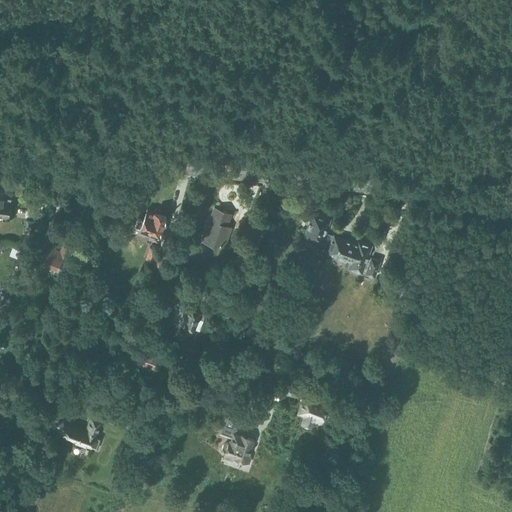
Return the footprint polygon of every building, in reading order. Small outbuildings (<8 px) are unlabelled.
[(0,216),(7,217),(7,215),(9,215),(11,200),(5,199),(6,189),(0,187),(0,216)] [(202,241),(211,244),(208,251),(221,256),(228,236),(223,235),(229,219),(225,217),(226,212),(214,207),(202,241)] [(143,221),(138,219),(135,226),(158,235),(166,216),(147,209),(143,221)] [(329,219),(313,213),(305,236),(321,242),(323,237),(324,232),(325,232),(329,219)] [(27,220),(26,233),(37,234),(42,221),(27,220)] [(171,226),(156,264),(156,265),(163,268),(178,229),(171,226)] [(324,232),(323,237),(332,240),(329,247),(330,247),(329,252),(339,256),(338,258),(339,260),(345,262),(347,260),(352,261),(352,262),(358,244),(353,242),(353,244),(350,243),(350,241),(335,235),(334,236),(325,232),(324,232)] [(33,253),(28,266),(37,270),(41,262),(58,268),(63,255),(63,254),(68,257),(78,239),(69,234),(60,251),(38,242),(33,253)] [(369,264),(366,274),(374,277),(380,260),(372,258),(371,260),(367,258),(371,245),(359,241),(358,244),(352,262),(352,261),(349,269),(361,273),(365,263),(369,264)] [(415,282),(408,299),(419,304),(426,287),(415,282)] [(167,287),(165,295),(176,298),(178,290),(167,287)] [(202,313),(190,308),(183,325),(195,330),(197,326),(201,327),(204,320),(202,320),(204,315),(202,314),(202,313)] [(163,311),(160,321),(170,325),(174,315),(163,311)] [(137,348),(132,361),(157,370),(162,357),(137,348)] [(266,387),(252,384),(250,395),(264,398),(266,387)] [(303,416),(300,423),(312,428),(314,421),(322,424),(330,403),(303,393),(299,403),(300,404),(296,413),(303,416)] [(227,410),(219,433),(231,437),(230,442),(229,441),(228,443),(226,442),(223,444),(222,448),(224,452),(226,452),(225,455),(248,463),(250,459),(252,452),(249,452),(253,439),(234,433),(235,429),(236,429),(241,415),(227,410)] [(86,431),(71,426),(64,417),(55,425),(64,436),(91,447),(100,423),(91,419),(86,431)] [(310,511),(311,511),(292,503),(288,511),(310,511)]
